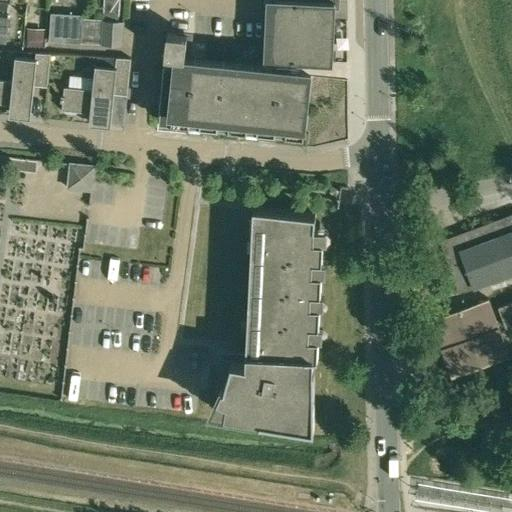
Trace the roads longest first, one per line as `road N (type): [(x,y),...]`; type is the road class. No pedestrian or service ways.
road 1 (tertiary): [(385,511),(379,154)]
road 2 (residential): [(196,150),(0,130)]
road 3 (residential): [(379,154),(322,163),(196,150)]
road 4 (tertiary): [(379,154),(373,0)]
road 5 (residential): [(196,150),(178,271)]
